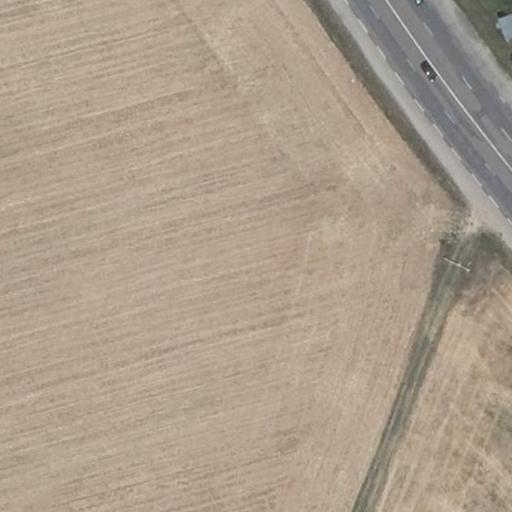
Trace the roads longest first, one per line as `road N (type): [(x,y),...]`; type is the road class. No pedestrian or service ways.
road 1 (track): [(362,511),(502,155)]
road 2 (primary): [(389,0),(511,167)]
